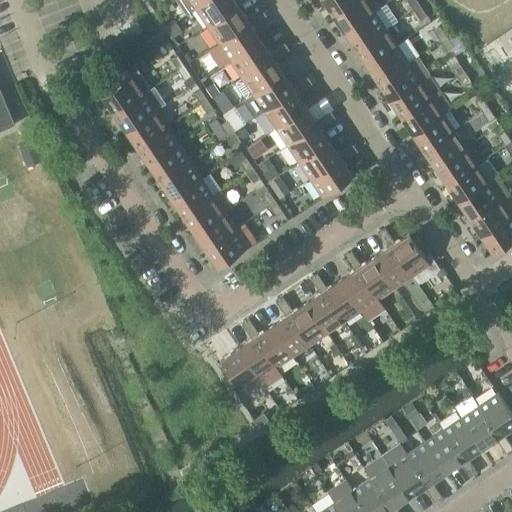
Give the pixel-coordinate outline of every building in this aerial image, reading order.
[(181,0),(190,13),(196,9),(209,0),(181,0)] [(209,0),(196,9),(208,26),(238,5),(234,0),(209,0)] [(354,0),(323,0),(333,14),(354,0)] [(354,0),(333,14),(345,31),(375,11),(382,7),(377,0),(354,0)] [(407,0),(413,9),(420,4),(416,0),(407,0)] [(420,4),(413,9),(420,19),(427,15),(420,4)] [(238,5),(208,26),(219,43),(250,22),(246,18),(238,5)] [(253,13),(258,21),(267,15),(262,7),(253,13)] [(375,11),(345,31),(355,47),(386,27),(375,11)] [(246,18),(250,22),(219,43),(210,49),(221,66),(230,60),(236,56),(261,39),(251,25),(258,21),(253,13),(246,18)] [(440,40),(447,36),(440,25),(433,29),(440,40)] [(386,27),(355,47),(367,65),(393,47),(397,44),(386,27)] [(447,36),(440,40),(447,50),(454,46),(447,36)] [(230,60),(242,77),(248,73),(272,57),(270,52),(261,39),(236,56),(230,60)] [(276,48),(281,55),(290,49),(285,42),(276,48)] [(379,82),(409,61),(397,44),(393,47),(367,65),(379,82)] [(281,55),(276,48),(270,52),(272,57),(248,73),(238,80),(238,84),(246,95),(249,97),(253,94),(284,74),(274,59),(281,55)] [(178,70),(185,66),(177,54),(171,59),(178,70)] [(409,61),(379,82),(390,98),(420,78),(428,73),(417,56),(409,61)] [(102,94),(115,114),(151,89),(151,88),(131,58),(103,77),(110,89),(102,94)] [(459,77),(466,73),(458,62),(452,66),(459,77)] [(185,66),(178,70),(185,80),(192,75),(185,66)] [(390,98),(401,116),(429,97),(432,95),(440,89),(428,73),(420,78),(390,98)] [(466,73),(459,77),(466,87),(472,83),(466,73)] [(292,86),(284,74),(253,94),(265,111),(295,90),(292,86)] [(299,82),(304,89),(312,83),(308,76),(303,79),(299,82)] [(304,89),(299,82),(292,86),(295,90),(265,111),(276,128),(286,122),(307,108),(297,93),(303,89),(304,89)] [(115,114),(126,130),(156,109),(157,110),(167,103),(155,86),(151,88),(151,89),(115,114)] [(0,129),(15,123),(0,88),(0,129)] [(201,104),(208,100),(200,88),(194,93),(201,104)] [(401,116),(413,133),(441,114),(443,112),(451,106),(440,89),(432,95),(429,97),(401,116)] [(482,111),(488,106),(481,96),(475,100),(482,111)] [(208,100),(201,104),(208,114),(214,109),(208,100)] [(488,106),(482,111),(489,121),(496,117),(488,106)] [(276,128),(288,145),(318,125),(315,120),(307,108),(286,122),(276,128)] [(126,130),(137,147),(168,127),(157,110),(156,109),(126,130)] [(322,115),(326,123),(335,117),(330,110),(322,115)] [(421,145),(424,149),(428,147),(431,145),(455,130),(443,112),(441,114),(413,133),(421,145)] [(326,123),(322,115),(315,120),(318,125),(288,145),(299,162),(304,158),(324,145),(329,141),(320,127),(326,123)] [(226,121),(222,124),(229,135),(236,130),(229,120),(226,121)] [(244,124),(236,130),(242,139),(250,134),(244,124)] [(137,147),(149,163),(179,143),(168,127),(137,147)] [(236,130),(229,135),(236,145),(242,140),(242,139),(236,130)] [(424,149),(435,166),(460,150),(466,146),(465,145),(455,130),(431,145),(428,147),(424,149)] [(498,134),(505,145),(511,141),(504,130),(498,134)] [(35,141),(19,147),(29,169),(44,163),(35,141)] [(303,168),(310,178),(340,158),(338,154),(329,141),(324,145),(304,158),(299,162),(303,168)] [(190,160),(180,145),(179,143),(149,163),(160,181),(190,160)] [(254,144),(249,148),(255,157),(260,153),(254,144)] [(346,148),(351,156),(358,151),(353,144),(351,145),(346,148)] [(447,184),(477,163),(466,146),(460,150),(435,166),(447,184)] [(351,156),(346,148),(338,154),(340,158),(310,178),(322,196),(352,175),(343,161),(351,156)] [(242,151),(236,155),(247,172),(254,168),(242,151)] [(268,158),(259,164),(264,171),(273,165),(268,158)] [(171,197),(202,177),(190,160),(160,181),(171,197)] [(477,163),(447,184),(458,201),(489,180),(477,163)] [(254,168),(247,172),(254,182),(260,178),(254,168)] [(289,191),(278,175),(269,181),(280,197),(289,191)] [(489,180),(458,201),(470,218),(500,197),(508,192),(497,175),(489,180)] [(214,195),(213,194),(202,177),(171,197),(183,215),(214,195)] [(225,211),(231,207),(220,190),(213,194),(214,195),(183,215),(194,232),(225,211)] [(270,206),(276,201),(269,191),(262,195),(270,206)] [(470,218),(481,235),(511,214),(511,213),(511,196),(508,192),(500,197),(470,218)] [(276,201),(270,206),(276,216),(283,211),(276,201)] [(225,211),(194,232),(206,249),(236,228),(225,211)] [(481,235),(493,252),(511,239),(511,213),(511,214),(481,235)] [(236,228),(206,249),(218,266),(259,237),(248,221),(236,228)] [(383,239),(390,235),(385,227),(378,232),(383,239)] [(390,235),(383,239),(388,247),(391,245),(411,275),(412,275),(418,283),(440,268),(429,251),(424,255),(409,233),(395,242),(390,235)] [(374,257),(394,287),(411,275),(391,245),(388,247),(374,257)] [(349,262),(356,257),(351,250),(344,255),(349,262)] [(356,257),(349,262),(354,270),(357,268),(377,298),(378,298),(394,287),(374,257),(361,265),(356,257)] [(340,279),(361,309),(368,319),(385,308),(378,298),(377,298),(357,268),(354,270),(340,279)] [(315,285),(322,280),(317,272),(310,277),(315,285)] [(322,280),(315,285),(320,293),(323,291),(343,321),(361,309),(340,279),(327,288),(322,280)] [(306,302),(325,333),(343,321),(323,291),(320,293),(306,302)] [(281,308),(288,303),(283,295),(276,301),(281,308)] [(325,333),(306,302),(293,311),(288,303),(281,308),(286,316),(289,314),(309,344),(325,333)] [(272,325),(292,355),(309,344),(289,314),(286,316),(272,325)] [(247,331),(254,326),(249,318),(242,323),(247,331)] [(292,355),(272,325),(259,334),(254,326),(247,331),(252,338),(255,336),(275,367),(276,366),(292,355)] [(252,338),(238,348),(259,378),(264,386),(281,375),(275,367),(255,336),(252,338)] [(259,378),(238,348),(221,359),(241,389),(259,378)] [(444,379),(439,383),(445,391),(449,388),(444,379)] [(511,412),(497,391),(478,404),(499,435),(503,433),(511,426),(511,412)] [(409,415),(418,409),(414,402),(404,408),(409,415)] [(460,416),(481,447),(496,438),(501,445),(508,440),(503,433),(499,435),(478,404),(460,416)] [(258,426),(269,420),(264,413),(254,420),(258,426)] [(401,440),(407,436),(394,415),(386,420),(401,440)] [(481,447),(460,416),(442,428),(463,459),(467,457),(481,447)] [(425,440),(446,471),(460,462),(465,469),(472,464),(467,457),(463,459),(442,428),(425,440)] [(446,471),(425,440),(406,452),(428,484),(432,481),(446,471)] [(511,445),(508,440),(501,445),(506,453),(511,448),(511,445)] [(429,493),(436,488),(432,481),(428,484),(406,452),(400,442),(382,454),(410,495),(424,486),(429,493)] [(364,467),(370,477),(391,508),(395,505),(410,495),(382,454),(364,467)] [(315,462),(310,465),(316,473),(320,470),(315,462)] [(472,464),(465,469),(470,477),(477,472),(472,464)] [(352,489),(368,511),(384,511),(388,510),(389,511),(399,511),(395,505),(391,508),(370,477),(352,489)] [(368,511),(352,489),(345,479),(328,491),(334,501),(342,511),(368,511)] [(436,488),(429,493),(434,501),(442,496),(436,488)] [(317,511),(342,511),(334,501),(317,511)]
